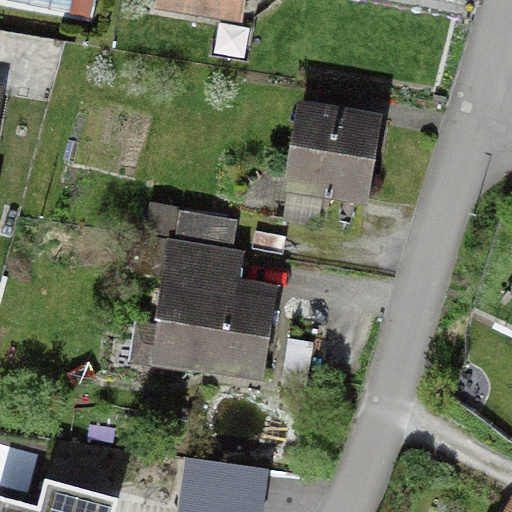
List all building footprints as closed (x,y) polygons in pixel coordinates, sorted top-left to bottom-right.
[(156,0),(156,5),(234,19),(237,0),(156,0)] [(357,198),(368,126),(299,114),(287,186),(357,198)] [(229,252),(234,223),(175,213),(170,242),(229,252)] [(170,242),(163,288),(221,297),(229,252),(170,242)] [(151,359),(255,375),(266,305),(221,297),(163,288),(151,359)] [(264,511),(269,474),(184,462),(176,511),(264,511)] [(45,487),(38,511),(24,511),(0,505),(0,511),(118,511),(120,507),(45,487)] [(511,511),(511,489),(499,511),(511,511)]
